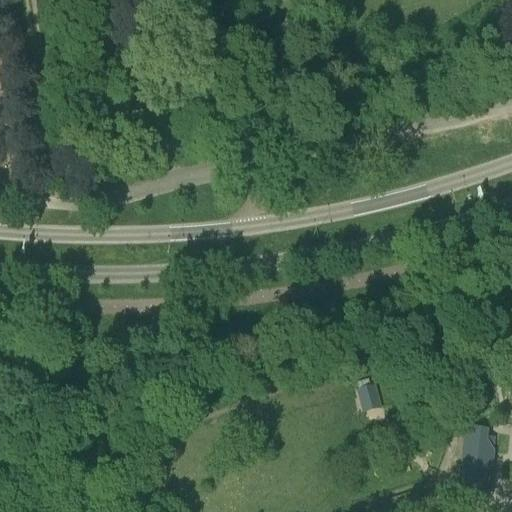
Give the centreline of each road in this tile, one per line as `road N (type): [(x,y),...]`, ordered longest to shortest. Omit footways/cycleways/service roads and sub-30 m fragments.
road 1 (secondary): [(511,164),(401,200),(250,229),(0,232)]
road 2 (secondary): [(0,271),(168,273),(273,263),(378,245),(511,206)]
